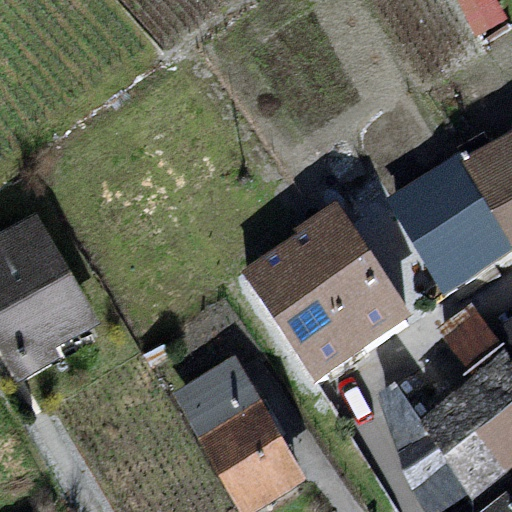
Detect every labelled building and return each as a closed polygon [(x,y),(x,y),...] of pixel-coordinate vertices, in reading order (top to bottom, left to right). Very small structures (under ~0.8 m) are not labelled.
[(511,154),(466,173),(511,270),(511,154)] [(511,272),(511,270),(466,173),(373,234),(408,343),(511,272)] [(27,218),(0,233),(0,373),(10,388),(90,330),(27,218)] [(296,265),(251,295),(316,398),(408,343),(342,221),(288,247),(296,265)] [(511,338),(499,349),(511,369),(511,338)] [(511,371),(428,434),(399,472),(423,511),(509,511),(511,510),(511,371)] [(239,378),(173,412),(226,511),(288,511),(303,503),(239,378)]
